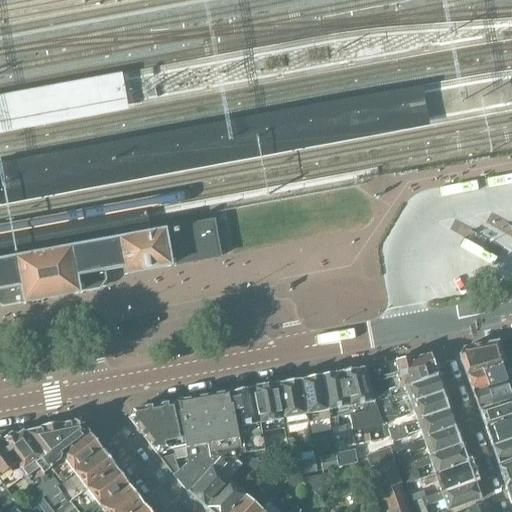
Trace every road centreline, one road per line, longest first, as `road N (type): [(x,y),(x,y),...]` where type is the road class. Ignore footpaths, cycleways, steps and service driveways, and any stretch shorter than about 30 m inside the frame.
road 1 (unclassified): [(97,388),(429,324)]
road 2 (residential): [(429,324),(496,511)]
road 3 (residential): [(177,511),(101,414),(97,388)]
